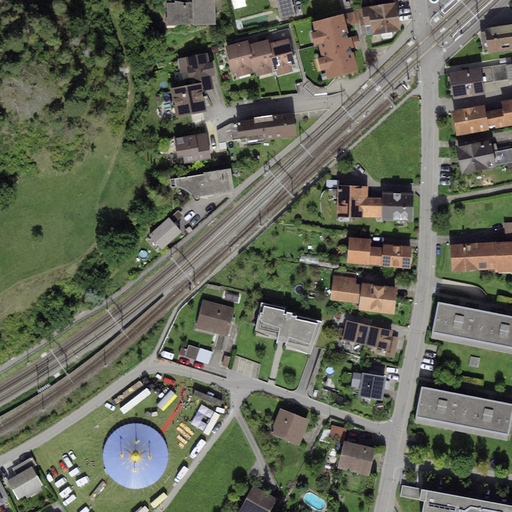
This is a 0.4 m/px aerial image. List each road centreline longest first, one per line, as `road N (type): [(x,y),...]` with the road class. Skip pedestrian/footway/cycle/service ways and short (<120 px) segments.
road 1 (residential): [(429,69),(426,275),(400,432)]
road 2 (residential): [(251,384),(145,369),(0,462)]
road 3 (residential): [(251,384),(159,511)]
road 4 (residential): [(400,432),(251,384)]
road 5 (track): [(117,151),(129,78),(102,0)]
